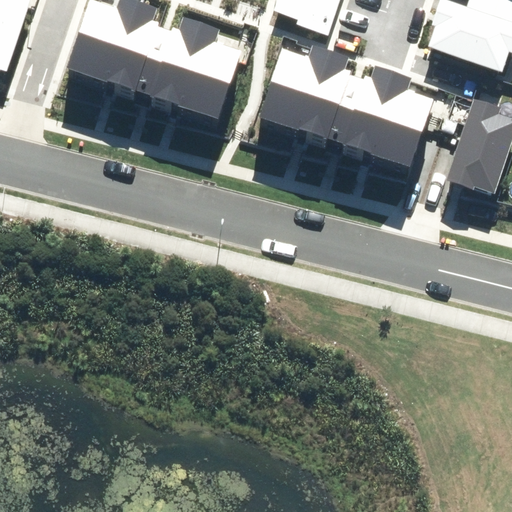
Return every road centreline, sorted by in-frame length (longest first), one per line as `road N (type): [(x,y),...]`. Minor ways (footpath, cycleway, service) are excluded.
road 1 (residential): [(511,282),(8,160)]
road 2 (residential): [(8,160),(60,0)]
